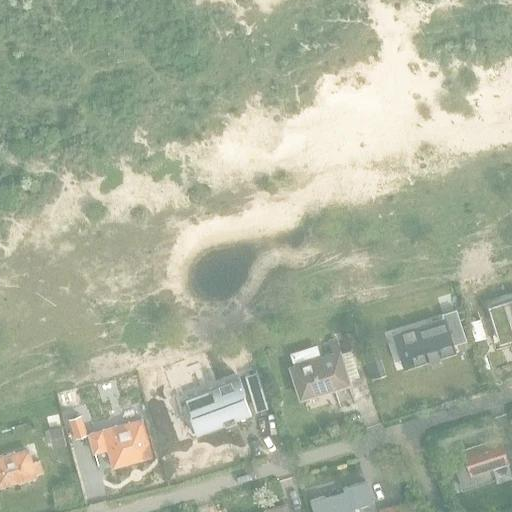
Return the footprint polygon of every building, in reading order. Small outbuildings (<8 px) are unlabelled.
[(511,297),(486,305),(498,344),(511,339),(511,297)] [(443,317),(400,331),(411,365),(454,351),(454,350),(452,343),(462,340),(453,309),(442,312),(443,317)] [(337,353),(320,358),(316,345),(289,354),(293,367),(291,367),(300,398),(347,384),(346,380),(358,376),(350,350),(337,354),(337,353)] [(364,355),(367,365),(378,361),(375,351),(364,355)] [(238,377),(183,397),(190,416),(188,417),(196,435),(224,425),(224,427),(235,423),(234,421),(250,415),(243,396),(245,395),(238,377)] [(79,416),(68,419),(75,438),(85,435),(79,416)] [(101,430),(88,434),(93,452),(106,449),(106,447),(112,445),(116,460),(145,452),(141,437),(146,435),(141,421),(102,432),(101,430)] [(65,446),(61,426),(47,429),(51,449),(65,446)] [(456,465),(462,484),(494,474),(492,469),(507,464),(499,439),(464,451),(467,461),(456,465)] [(39,460),(32,462),(28,448),(0,455),(0,487),(36,478),(35,475),(43,473),(39,460)] [(355,507),(373,502),(367,481),(345,488),(347,493),(326,499),(326,497),(313,501),(316,511),(356,511),(355,507)] [(288,511),(286,503),(263,510),(263,511),(288,511)]
